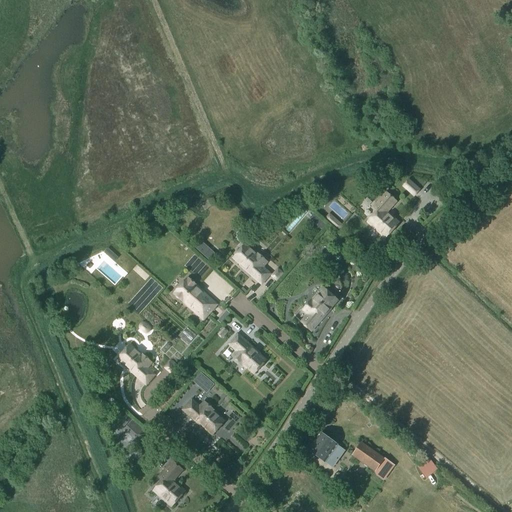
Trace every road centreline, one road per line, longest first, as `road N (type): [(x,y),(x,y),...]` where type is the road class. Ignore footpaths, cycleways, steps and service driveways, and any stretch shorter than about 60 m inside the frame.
road 1 (unclassified): [(227,511),(385,281),(420,241),(511,171)]
road 2 (track): [(17,277),(109,511)]
road 3 (unknown): [(333,359),(504,511)]
